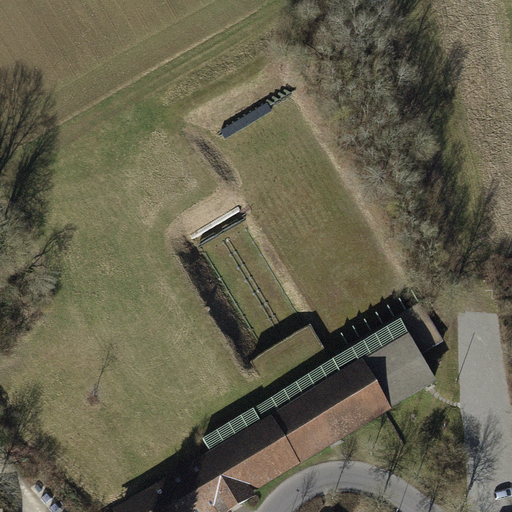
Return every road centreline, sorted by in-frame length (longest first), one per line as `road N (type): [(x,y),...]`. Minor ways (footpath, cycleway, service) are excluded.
road 1 (track): [(397,0),(501,445)]
road 2 (unclassified): [(278,511),(306,485),(340,475),(400,490),(427,511)]
